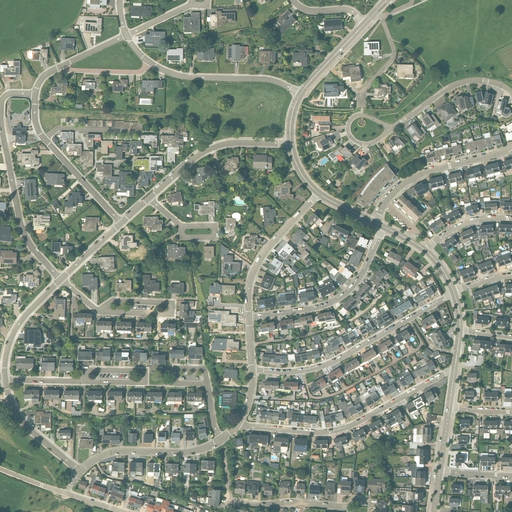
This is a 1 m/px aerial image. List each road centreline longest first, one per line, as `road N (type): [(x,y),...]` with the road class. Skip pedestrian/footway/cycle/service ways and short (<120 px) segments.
road 1 (residential): [(236,424),(335,431),(454,370)]
road 2 (residential): [(251,369),(326,364),(453,291)]
road 3 (residential): [(248,318),(341,297),(363,272),(383,227)]
road 4 (residential): [(61,279),(22,235),(0,127)]
road 5 (residential): [(120,222),(44,139),(34,93)]
road 6 (residential): [(300,92),(272,80),(179,76),(146,62)]
road 7 (residential): [(149,196),(210,148),(289,142)]
road 8 (residential): [(80,472),(115,451),(191,451),(221,439)]
road 9 (residential): [(248,318),(254,268),(316,192)]
road 10 (residential): [(384,203),(413,175),(511,149)]
road 11 (residential): [(101,310),(168,313),(169,302),(109,302)]
road 12 (residential): [(511,93),(484,80),(457,81),(392,126)]
road 13 (residential): [(80,472),(20,419),(4,378)]
road 14 (residential): [(85,381),(144,379),(141,371),(85,373)]
